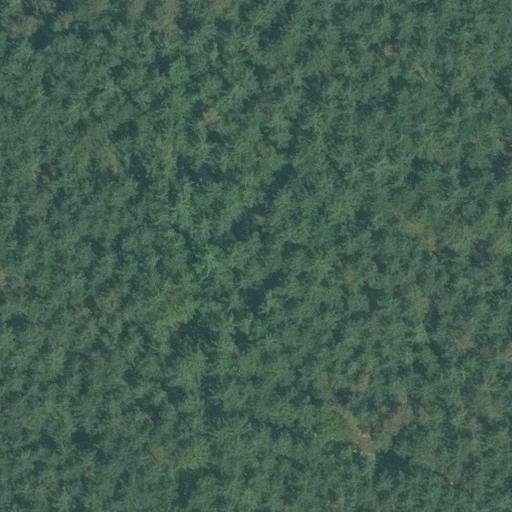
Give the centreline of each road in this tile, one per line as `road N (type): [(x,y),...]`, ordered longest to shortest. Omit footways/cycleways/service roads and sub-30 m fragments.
road 1 (track): [(216,511),(188,0)]
road 2 (track): [(0,27),(162,32),(191,25)]
